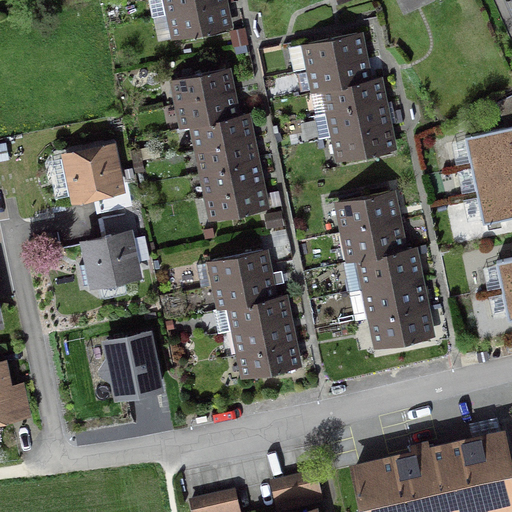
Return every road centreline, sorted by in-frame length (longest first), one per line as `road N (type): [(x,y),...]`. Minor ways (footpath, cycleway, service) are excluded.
road 1 (residential): [(62,467),(163,455),(511,367)]
road 2 (residential): [(8,243),(62,467)]
